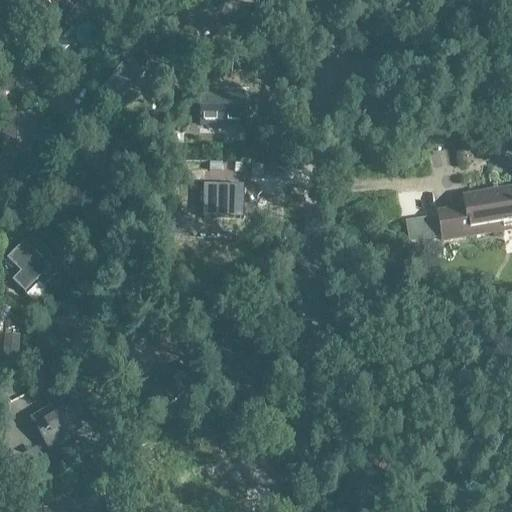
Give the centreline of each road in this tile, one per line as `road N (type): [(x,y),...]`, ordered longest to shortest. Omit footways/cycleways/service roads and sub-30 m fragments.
road 1 (unclassified): [(298,511),(319,0)]
road 2 (track): [(317,62),(511,84)]
